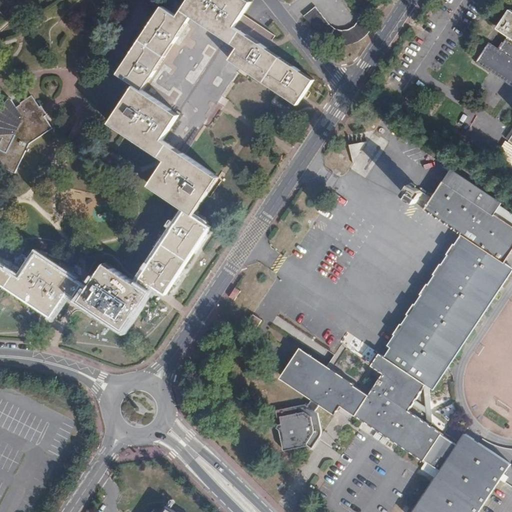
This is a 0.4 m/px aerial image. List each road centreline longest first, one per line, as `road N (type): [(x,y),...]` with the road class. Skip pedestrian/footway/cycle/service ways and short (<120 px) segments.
road 1 (secondary): [(169,361),(347,92)]
road 2 (unknown): [(201,134),(186,127),(185,107),(218,60),(264,17),(307,0)]
road 3 (secondary): [(266,511),(166,415)]
road 4 (residential): [(266,0),(347,92)]
